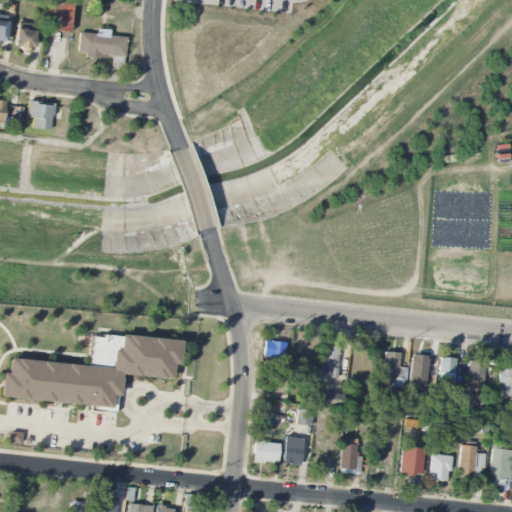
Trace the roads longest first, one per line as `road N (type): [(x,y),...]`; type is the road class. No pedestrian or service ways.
road 1 (residential): [(469,511),(0,461)]
road 2 (residential): [(511,335),(193,302)]
road 3 (residential): [(207,234),(244,360),(230,511)]
road 4 (residential): [(162,99),(43,86),(0,73)]
road 5 (residential): [(156,0),(155,70),(178,148)]
